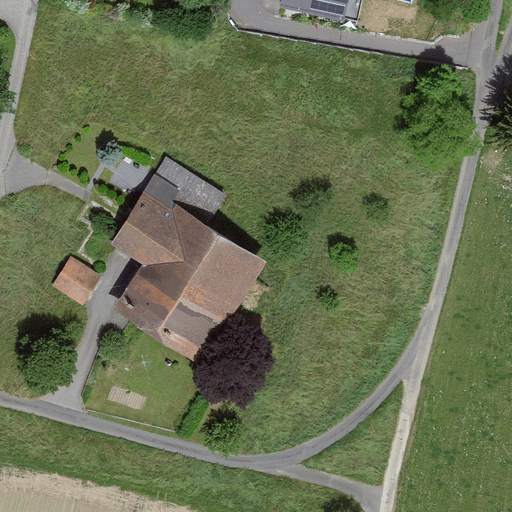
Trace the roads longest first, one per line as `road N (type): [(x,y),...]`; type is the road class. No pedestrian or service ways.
road 1 (residential): [(0,398),(237,462),(279,459),(332,439),(420,344),(479,109)]
road 2 (residential): [(488,56),(288,29),(263,16),(255,0)]
road 3 (track): [(387,511),(420,344)]
road 4 (residential): [(0,145),(31,0)]
